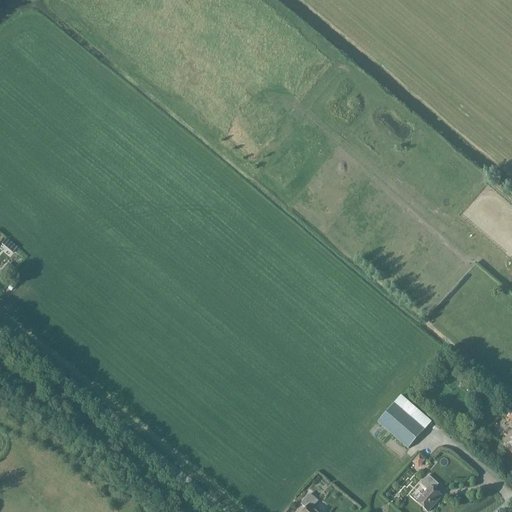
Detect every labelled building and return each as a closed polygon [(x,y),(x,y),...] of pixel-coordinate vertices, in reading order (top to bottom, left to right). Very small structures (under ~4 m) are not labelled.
[(16,269),(9,264),(2,272),(10,277),(16,269)] [(409,450),(424,431),(431,423),(401,397),(378,423),(409,450)] [(511,431),(501,444),(511,453),(511,412),(507,418),(511,421),(511,431)] [(421,447),(407,459),(417,470),(431,458),(421,447)] [(428,511),(442,497),(434,490),(439,485),(428,476),(421,485),(428,491),(417,503),(427,511),(428,511)] [(316,511),(313,509),(319,502),(310,494),(301,505),(307,509),(304,511),(316,511)] [(327,507),(332,502),(322,494),(318,500),(327,507)]
